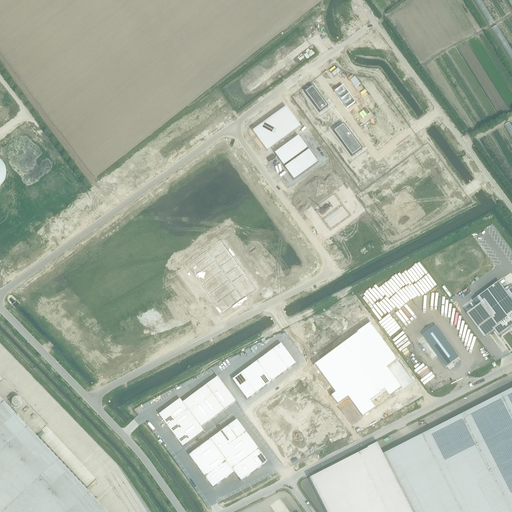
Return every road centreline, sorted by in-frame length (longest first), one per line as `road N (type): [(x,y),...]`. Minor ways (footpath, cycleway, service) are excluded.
road 1 (unclassified): [(89,401),(331,269),(231,126)]
road 2 (unclassified): [(231,126),(0,294)]
road 3 (unclassified): [(287,480),(511,366)]
road 4 (unclassified): [(374,22),(231,126)]
road 5 (unclassified): [(465,145),(374,22)]
road 6 (tertiary): [(89,401),(181,511)]
road 7 (tertiary): [(0,307),(89,401)]
